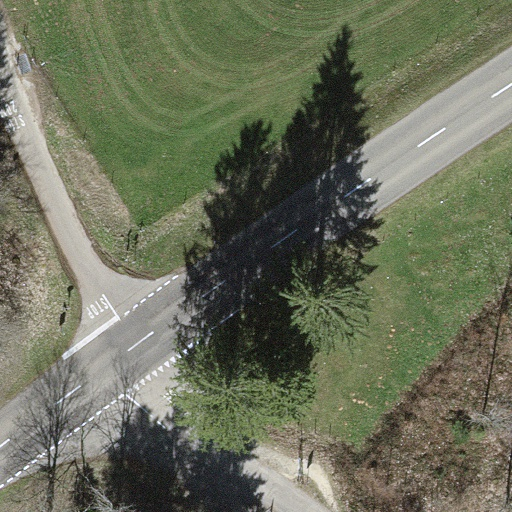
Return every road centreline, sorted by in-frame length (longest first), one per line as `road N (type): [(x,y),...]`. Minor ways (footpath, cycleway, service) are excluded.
road 1 (secondary): [(125,347),(511,84)]
road 2 (unclassified): [(125,347),(0,77)]
road 3 (unclassified): [(297,511),(208,442),(125,347)]
road 4 (secondary): [(0,443),(125,347)]
